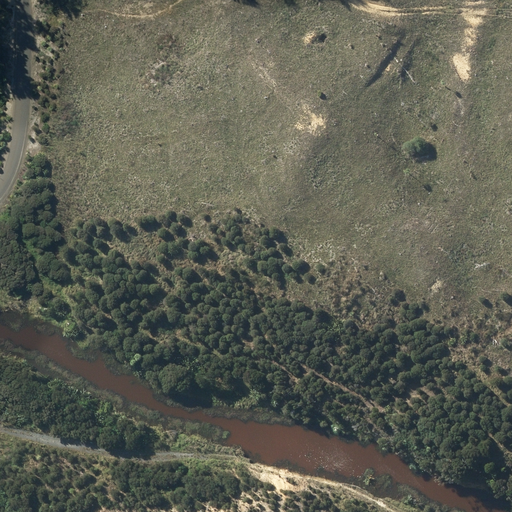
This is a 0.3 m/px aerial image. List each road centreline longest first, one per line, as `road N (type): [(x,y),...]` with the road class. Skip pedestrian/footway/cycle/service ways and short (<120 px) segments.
road 1 (track): [(408,511),(350,484),(248,458),(104,451),(0,420)]
road 2 (track): [(0,191),(14,181),(22,0)]
